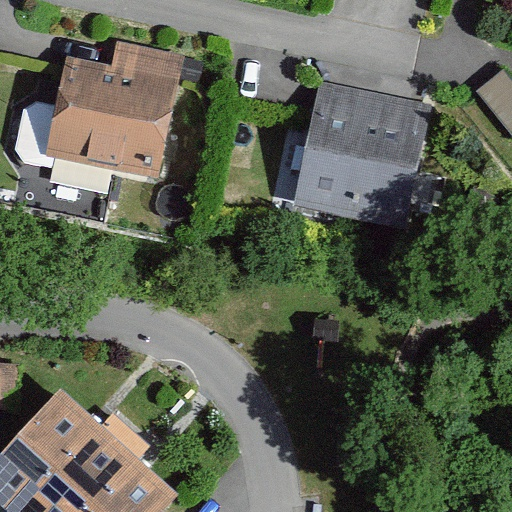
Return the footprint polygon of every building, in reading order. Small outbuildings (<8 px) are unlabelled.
[(185,58),(186,56),(121,42),(119,49),(118,58),(114,73),(66,62),(48,148),(160,172),(180,82),(181,79),(185,58)] [(204,62),(185,58),(181,79),(200,83),(204,62)] [(488,81),(476,90),(511,135),(511,82),(502,69),(488,81)] [(429,112),(319,88),(312,120),(309,134),(295,199),(405,223),(429,112)] [(23,363),(0,362),(0,411),(21,412),(23,363)] [(60,390),(0,457),(0,504),(8,511),(159,511),(176,494),(151,471),(146,466),(96,422),(92,418),(60,390)]
